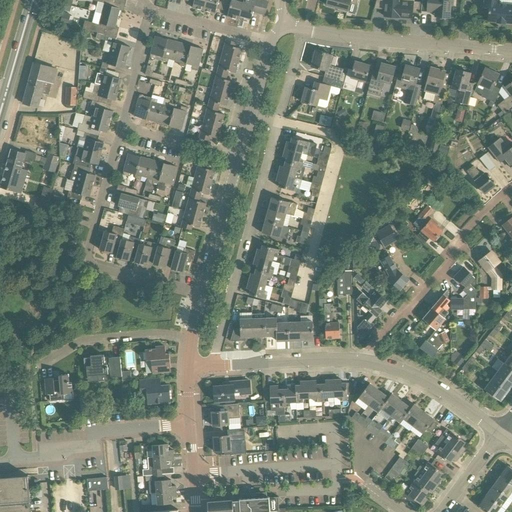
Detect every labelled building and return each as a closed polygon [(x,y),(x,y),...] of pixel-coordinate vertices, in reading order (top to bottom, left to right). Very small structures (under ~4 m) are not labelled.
[(91,0),(105,4),(102,14),(118,19),(121,7),(125,8),(127,1),(122,0),(91,0)] [(204,11),(207,0),(188,0),(188,1),(194,3),(193,8),(204,11)] [(207,0),(204,11),(216,14),(217,9),(223,11),(225,0),(207,0)] [(225,0),(223,11),(229,12),(228,17),(239,20),(240,17),(240,16),(244,3),(243,3),(244,0),(225,0)] [(244,0),(243,3),(244,3),(240,16),(240,17),(252,19),(253,12),(266,16),(270,0),(269,0),(244,0)] [(358,0),(327,0),(326,4),(326,5),(338,8),(338,11),(347,13),(348,11),(349,11),(351,4),(357,5),(358,0)] [(377,0),(375,9),(385,10),(385,17),(400,18),(400,17),(401,0),(377,0)] [(401,0),(400,17),(412,18),(413,13),(419,14),(420,2),(415,2),(415,0),(401,0)] [(428,0),(428,12),(436,13),(435,17),(441,17),(442,19),(446,19),(448,18),(450,18),(451,6),(453,6),(453,0),(428,0)] [(490,8),(488,22),(497,22),(497,23),(506,24),(506,23),(511,23),(511,5),(499,4),(499,0),(484,0),(484,8),(490,8)] [(68,24),(71,15),(64,13),(61,22),(68,24)] [(83,29),(97,33),(117,38),(119,31),(115,30),(118,19),(102,14),(99,25),(85,21),(83,29)] [(113,43),(110,53),(127,58),(130,47),(115,43),(117,38),(97,33),(96,38),(113,43)] [(157,56),(163,58),(168,40),(156,36),(150,58),(156,60),(157,56)] [(168,40),(163,58),(162,61),(168,63),(169,59),(175,61),(180,43),(168,40)] [(227,40),(222,57),(239,61),(243,49),(235,47),(237,43),(227,40)] [(180,43),(175,61),(181,63),(180,66),(186,68),(187,64),(192,46),(180,43)] [(192,46),(187,64),(193,66),(192,69),(198,71),(204,50),(192,46)] [(325,77),(345,82),(347,75),(343,74),(344,69),(330,66),(332,56),(316,51),(312,67),(326,71),(325,77)] [(110,53),(107,64),(109,65),(124,69),(127,58),(110,53)] [(222,57),(218,73),(228,76),(229,71),(236,73),(239,61),(222,57)] [(347,75),(345,82),(343,89),(355,92),(359,80),(366,82),(370,66),(356,62),(352,76),(347,75)] [(48,95),(51,84),(52,84),(56,69),(34,63),(23,104),(39,108),(43,94),(48,95)] [(382,64),(379,74),(374,73),(368,95),(380,98),(384,82),(391,84),(396,67),(382,64)] [(399,72),(397,80),(395,87),(408,91),(404,103),(416,106),(421,86),(416,85),(420,70),(406,66),(404,73),(399,72)] [(95,84),(119,90),(122,79),(106,75),(107,70),(102,68),(100,74),(98,74),(95,84)] [(425,91),(436,94),(434,103),(442,105),(448,84),(443,83),(446,72),(432,68),(425,91)] [(481,97),(491,101),(494,103),(501,90),(493,86),(499,75),(486,69),(475,91),(482,95),(481,97)] [(474,85),(468,84),(471,74),(457,70),(453,88),(459,90),(456,102),(469,105),(474,85)] [(218,73),(213,89),(230,94),(234,82),(226,80),(228,76),(218,73)] [(343,90),(343,89),(345,82),(325,77),(322,84),(316,83),(314,90),(306,88),(302,102),(317,106),(319,99),(327,101),(331,87),(343,90)] [(511,82),(505,88),(511,95),(498,106),(502,111),(505,114),(505,115),(511,109),(511,102),(511,101),(511,82)] [(83,98),(93,100),(111,105),(112,100),(116,101),(119,90),(95,84),(93,93),(85,91),(83,98)] [(66,105),(76,106),(76,88),(67,87),(66,105)] [(213,89),(209,106),(219,108),(220,104),(227,106),(230,94),(213,89)] [(134,116),(146,120),(151,102),(145,100),(146,97),(140,95),(134,116)] [(152,98),(151,102),(146,120),(158,123),(163,105),(157,104),(158,100),(152,98)] [(93,117),(110,122),(113,111),(109,110),(111,105),(93,100),(91,106),(95,107),(93,117)] [(163,105),(158,123),(170,126),(175,108),(176,105),(170,103),(169,107),(163,105)] [(175,108),(170,126),(182,129),(188,108),(182,106),(181,110),(175,108)] [(209,106),(204,122),(221,127),(225,115),(217,113),(219,108),(209,106)] [(339,120),(347,115),(343,109),(335,113),(339,120)] [(431,117),(437,119),(439,111),(433,109),(431,117)] [(383,122),(386,113),(374,110),(372,119),(383,122)] [(458,111),(455,121),(462,123),(465,113),(458,111)] [(78,131),(85,133),(99,136),(100,131),(107,133),(110,122),(93,117),(85,115),(83,124),(80,123),(78,131)] [(331,127),(333,118),(321,115),(318,125),(331,127)] [(409,130),(411,122),(403,119),(401,128),(409,130)] [(204,122),(200,139),(210,141),(211,137),(218,139),(221,127),(204,122)] [(46,123),(44,130),(54,132),(55,126),(46,123)] [(368,124),(361,123),(359,132),(366,134),(368,124)] [(376,125),(374,139),(381,140),(383,126),(376,125)] [(72,142),(76,131),(64,126),(60,137),(72,142)] [(78,148),(84,150),(101,154),(104,143),(98,142),(99,136),(85,133),(84,138),(81,137),(78,148)] [(287,142),(285,149),(302,154),(304,148),(307,149),(309,143),(292,138),(291,143),(287,142)] [(511,148),(509,150),(500,139),(488,148),(500,163),(506,159),(511,166),(511,148)] [(433,140),(430,153),(436,155),(440,141),(433,140)] [(61,144),(59,156),(72,158),(74,145),(61,144)] [(7,165),(22,169),(22,165),(24,161),(30,164),(31,160),(35,161),(37,154),(26,151),(25,153),(12,149),(7,165)] [(301,160),(302,154),(285,149),(283,157),(287,158),(286,163),(303,167),(304,161),(301,160)] [(81,166),(91,169),(92,163),(99,165),(101,154),(84,150),(82,156),(76,154),(73,164),(75,165),(75,164),(81,166)] [(46,164),(46,162),(57,165),(59,157),(49,154),(47,159),(41,157),(40,162),(46,164)] [(130,173),(136,175),(141,157),(129,154),(123,175),(129,177),(130,173)] [(496,167),(486,154),(480,159),(490,172),(496,167)] [(141,157),(136,175),(135,178),(141,180),(142,177),(148,178),(153,160),(141,157)] [(311,169),(318,171),(325,173),(328,161),(318,158),(317,165),(314,164),(312,165),(311,169)] [(153,160),(148,178),(154,180),(153,183),(159,185),(160,182),(165,164),(153,160)] [(56,173),(58,174),(60,166),(59,166),(57,165),(46,162),(46,164),(44,169),(56,173)] [(199,162),(195,178),(212,183),(216,171),(208,169),(210,165),(199,162)] [(296,178),(301,180),(304,168),(303,167),(286,163),(284,167),(281,166),(279,174),(296,178)] [(71,180),(75,181),(93,186),(96,175),(90,174),(91,169),(81,166),(75,164),(75,165),(71,180)] [(165,164),(160,182),(166,183),(165,187),(171,188),(177,167),(165,164)] [(28,170),(22,169),(7,165),(2,184),(1,187),(17,192),(21,180),(25,182),(28,170)] [(482,176),(477,170),(474,166),(467,172),(485,194),(495,186),(485,174),(482,176)] [(325,173),(318,171),(317,177),(314,176),(312,183),(322,185),(325,173)] [(279,187),(296,192),(297,188),(299,189),(301,180),(296,178),(279,174),(277,182),(280,183),(279,187)] [(54,187),(64,189),(66,178),(57,177),(54,187)] [(212,183),(195,178),(190,195),(201,198),(202,193),(209,195),(212,183)] [(90,197),(93,186),(75,181),(72,192),(69,191),(68,197),(81,201),(83,195),(90,197)] [(322,185),(312,183),(310,190),(313,190),(311,196),(318,198),(322,185)] [(179,184),(177,190),(184,192),(185,186),(179,184)] [(47,210),(51,199),(51,198),(53,190),(51,189),(44,187),(41,198),(37,197),(34,206),(40,208),(41,208),(45,209),(46,209),(47,210)] [(138,206),(140,199),(122,194),(118,206),(129,209),(127,215),(137,217),(139,218),(143,207),(138,206)] [(201,198),(190,195),(186,211),(203,216),(207,204),(199,202),(201,198)] [(269,210),(291,216),(294,217),(298,204),(290,202),(290,203),(272,198),(269,210)] [(178,209),(181,200),(174,199),(172,207),(178,209)] [(432,219),(431,220),(428,217),(433,211),(428,206),(419,218),(427,225),(422,231),(418,236),(426,243),(430,238),(434,241),(435,240),(437,241),(440,237),(439,236),(443,231),(436,226),(437,224),(432,219)] [(304,212),(302,219),(312,222),(314,215),(315,210),(309,208),(307,213),(304,212)] [(291,216),(269,210),(266,221),(288,227),(291,216)] [(203,216),(186,211),(181,228),(192,230),(193,226),(200,228),(203,216)] [(166,216),(160,214),(157,223),(164,225),(166,217),(166,216)] [(146,220),(139,218),(137,217),(135,225),(144,227),(146,220)] [(312,222),(302,219),(300,225),(304,226),(302,232),(309,233),(312,222)] [(408,224),(402,219),(399,222),(406,227),(408,224)] [(288,227),(266,221),(262,233),(280,238),(282,231),(286,232),(288,227)] [(121,244),(122,239),(125,229),(114,226),(112,233),(105,231),(100,250),(113,253),(115,243),(121,244)] [(377,234),(385,248),(398,240),(390,226),(377,234)] [(309,233),(302,232),(301,237),(297,236),(296,242),(306,245),(309,233)] [(122,239),(121,244),(117,258),(129,261),(132,250),(138,252),(140,244),(141,240),(130,237),(129,241),(122,239)] [(140,244),(138,252),(135,263),(147,266),(150,255),(156,257),(159,246),(159,245),(148,242),(147,246),(140,244)] [(159,246),(156,257),(154,265),(166,268),(169,257),(174,259),(178,247),(167,244),(166,248),(159,246)] [(256,257),(273,261),(274,256),(278,257),(280,250),(263,245),(262,250),(258,249),(256,257)] [(178,247),(174,259),(172,269),(184,273),(187,262),(192,264),(196,252),(178,247)] [(501,290),(501,276),(494,267),(499,263),(491,252),(480,261),(488,272),(488,271),(494,278),(494,290),(501,290)] [(277,263),(273,261),(256,257),(254,265),(257,266),(256,270),(273,275),(275,268),(276,268),(277,263)] [(410,280),(397,269),(390,257),(382,262),(390,276),(387,280),(400,291),(410,280)] [(289,266),(299,269),(301,263),(301,262),(294,260),(291,259),(289,266)] [(476,295),(475,294),(478,291),(470,284),(475,278),(464,268),(455,277),(466,288),(463,290),(471,298),(470,299),(451,299),(451,309),(464,309),(475,309),(476,295)] [(271,281),(273,275),(256,270),(255,275),(251,274),(249,281),(266,286),(268,280),(271,281)] [(338,284),(338,295),(353,295),(352,272),(348,272),(348,277),(345,277),(338,284)] [(363,286),(366,282),(361,277),(358,282),(363,286)] [(264,291),(266,286),(249,281),(247,289),(251,290),(250,295),(266,299),(268,292),(264,291)] [(369,299),(381,309),(388,301),(367,282),(362,287),(372,296),(369,299)] [(481,298),(489,298),(488,287),(481,288),(481,298)] [(371,312),(365,319),(370,323),(377,317),(381,313),(383,315),(385,313),(381,309),(369,299),(359,290),(357,296),(359,298),(357,300),(371,312)] [(444,295),(432,308),(444,318),(449,313),(446,311),(449,308),(449,304),(448,303),(450,300),(444,295)] [(331,304),(325,304),(326,339),(340,338),(340,323),(332,323),(331,304)] [(446,320),(444,318),(432,308),(423,319),(436,330),(427,342),(426,341),(421,349),(432,358),(438,350),(435,348),(441,340),(443,345),(449,342),(442,325),(446,320)] [(507,321),(511,315),(511,314),(508,312),(503,318),(507,321)] [(265,337),(277,336),(277,323),(277,318),(265,319),(265,337)] [(242,338),(253,337),(253,319),(240,320),(241,325),(236,325),(231,342),(242,341),(242,338)] [(253,319),(253,337),(265,337),(265,319),(253,319)] [(289,323),(290,341),(302,341),(301,322),(289,323)] [(313,322),(301,322),(302,341),(314,340),(313,322)] [(277,336),(277,341),(290,341),(289,323),(277,323),(277,336)] [(495,329),(498,332),(503,326),(500,323),(495,329)] [(368,331),(360,324),(357,327),(358,338),(363,337),(368,331)] [(494,338),(498,332),(495,329),(490,335),(494,338)] [(495,347),(490,343),(486,340),(481,346),(485,349),(490,353),(495,347)] [(480,355),(485,349),(481,346),(476,352),(480,355)] [(150,350),(146,351),(147,360),(152,360),(153,374),(171,372),(170,358),(166,358),(165,347),(156,347),(156,350),(152,350),(152,349),(150,349),(150,350)] [(113,377),(122,377),(122,372),(121,357),(109,358),(110,360),(105,361),(104,355),(91,356),(91,358),(84,359),(85,368),(87,368),(88,376),(99,375),(99,381),(114,380),(113,377)] [(461,356),(454,365),(458,368),(465,359),(461,356)] [(467,362),(471,366),(476,360),(472,356),(467,362)] [(466,372),(471,366),(467,362),(463,369),(466,372)] [(511,369),(505,364),(498,372),(511,382),(511,369)] [(131,372),(122,372),(122,377),(123,381),(132,380),(131,372)] [(511,386),(511,382),(498,372),(492,381),(507,393),(511,386)] [(64,394),(73,394),(72,383),(70,383),(70,381),(69,375),(60,375),(60,378),(54,379),(54,378),(46,378),(47,395),(50,395),(51,402),(65,400),(64,394)] [(142,396),(148,395),(149,404),(170,402),(169,386),(161,387),(160,378),(141,380),(142,396)] [(326,384),(321,385),(322,402),(329,401),(329,398),(334,397),(334,380),(326,381),(326,384)] [(334,380),(334,397),(340,397),(340,401),(348,400),(347,384),(342,384),(342,380),(334,380)] [(251,394),(250,381),(230,383),(231,386),(214,387),(216,402),(235,400),(234,393),(241,392),(241,395),(251,394)] [(301,386),(296,386),(297,403),(304,403),(304,399),(309,399),(309,381),(300,382),(301,386)] [(317,381),(309,381),(309,399),(315,398),(315,402),(322,402),(321,385),(317,385),(317,381)] [(501,402),(507,393),(492,381),(485,390),(501,402)] [(359,398),(369,406),(380,391),(370,384),(359,398)] [(283,390),(284,407),(291,407),(291,403),(297,403),(296,386),(296,385),(288,386),(288,390),(283,390)] [(285,422),(285,415),(284,407),(283,390),(279,390),(279,386),(269,387),(270,411),(278,411),(278,416),(279,416),(279,423),(285,422)] [(380,391),(369,406),(379,413),(382,409),(381,409),(389,398),(380,391)] [(389,398),(381,409),(382,409),(391,416),(393,413),(402,401),(392,394),(389,398)] [(402,401),(393,413),(391,416),(401,423),(404,419),(412,409),(411,408),(402,401)] [(225,405),(225,411),(212,412),(213,426),(230,425),(229,419),(240,418),(239,404),(225,405)] [(412,409),(404,419),(413,426),(424,412),(414,404),(411,408),(412,409)] [(352,418),(357,422),(361,416),(356,412),(352,418)] [(434,419),(424,412),(413,426),(423,434),(426,430),(434,419)] [(361,416),(357,422),(366,429),(372,421),(368,417),(366,420),(361,416)] [(257,417),(258,427),(266,426),(265,417),(257,417)] [(426,430),(431,433),(439,423),(434,419),(426,430)] [(372,421),(366,429),(376,436),(380,430),(375,427),(377,424),(372,421)] [(232,430),(232,436),(214,437),(215,452),(231,451),(231,442),(246,441),(245,429),(232,430)] [(380,430),(376,436),(386,443),(392,435),(387,432),(385,434),(380,430)] [(450,440),(447,445),(461,455),(466,449),(463,447),(465,443),(452,432),(447,438),(450,440)] [(392,435),(386,443),(395,450),(399,445),(395,441),(396,439),(392,435)] [(266,449),(274,448),(274,440),(266,440),(266,449)] [(415,445),(425,452),(429,447),(419,440),(415,445)] [(401,442),(399,445),(395,450),(400,454),(399,456),(400,458),(403,460),(407,454),(403,451),(406,446),(401,442)] [(167,456),(174,456),(173,450),(169,451),(168,444),(153,445),(154,457),(167,456)] [(425,452),(415,445),(411,450),(421,457),(425,452)] [(456,462),(461,455),(447,445),(443,450),(440,447),(436,453),(450,463),(453,459),(456,462)] [(167,456),(154,457),(148,458),(149,470),(151,469),(152,476),(164,475),(163,469),(170,468),(170,462),(174,461),(174,456),(167,456)] [(393,468),(401,474),(405,468),(408,469),(411,465),(403,460),(400,458),(393,468)] [(417,470),(424,475),(438,485),(443,479),(440,477),(443,473),(429,463),(425,468),(421,465),(417,470)] [(501,476),(511,484),(511,468),(508,466),(501,476)] [(389,473),(385,478),(390,482),(394,477),(389,473)] [(164,475),(152,476),(152,482),(150,482),(151,494),(157,493),(169,492),(177,492),(176,486),(172,487),(171,480),(164,481),(164,475)] [(438,485),(424,475),(421,480),(418,478),(414,483),(428,493),(430,490),(433,492),(438,485)] [(0,511),(31,511),(28,476),(0,477),(0,511)] [(116,489),(123,489),(122,476),(115,477),(116,489)] [(494,486),(508,497),(511,492),(511,484),(501,476),(494,486)] [(108,477),(87,479),(88,492),(109,490),(108,477)] [(428,493),(414,483),(410,488),(408,487),(402,495),(415,505),(417,502),(423,506),(428,499),(425,497),(428,493)] [(486,496),(501,507),(508,497),(494,486),(486,496)] [(169,492),(157,493),(151,494),(152,505),(154,505),(155,511),(156,511),(167,511),(166,505),(173,504),(173,497),(177,497),(177,492),(169,492)] [(497,511),(501,507),(486,496),(479,506),(487,511),(497,511)] [(279,511),(280,509),(279,497),(270,498),(270,497),(240,499),(240,500),(233,501),(233,500),(208,502),(208,511),(279,511)]
